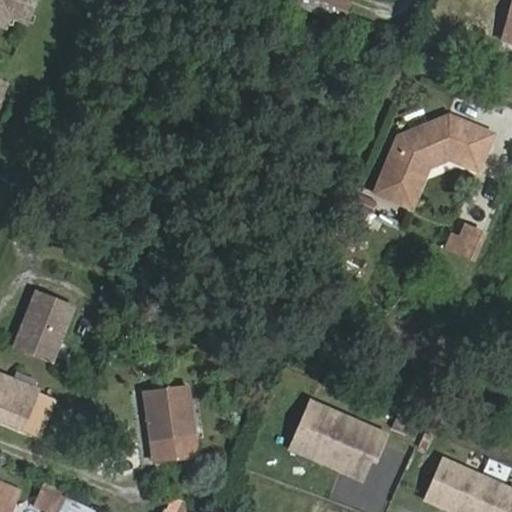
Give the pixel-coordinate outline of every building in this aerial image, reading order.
[(0,0),(0,17),(27,28),(38,0),(0,0)] [(350,0),(321,0),(347,10),(350,0)] [(511,10),(503,41),(511,43),(511,10)] [(447,118),(439,121),(452,126),(454,121),(447,118)] [(447,159),(476,172),(491,136),(454,121),(452,126),(439,121),(397,138),(374,193),(409,208),(427,166),(420,164),(423,157),(443,151),(449,153),(447,159)] [(420,164),(427,166),(447,159),(449,153),(443,151),(423,157),(420,164)] [(450,225),(443,252),(476,261),(483,233),(450,225)] [(100,288),(96,304),(118,309),(122,294),(100,288)] [(53,365),(76,310),(38,293),(14,348),(53,365)] [(0,375),(0,421),(39,437),(55,399),(33,389),(36,382),(16,374),(14,381),(0,375)] [(197,459),(187,386),(145,392),(153,444),(172,441),(175,462),(197,459)] [(388,435),(312,402),(297,436),(331,451),(325,464),(362,481),(376,451),(380,442),(384,444),(388,435)] [(297,436),(291,449),(325,464),(331,451),(297,436)] [(376,451),(380,453),(384,444),(380,442),(376,451)] [(444,459),(425,501),(451,511),(466,511),(482,476),(444,459)] [(466,511),(511,511),(511,489),(482,476),(466,511)] [(0,482),(0,511),(11,511),(20,491),(0,482)] [(45,485),(36,505),(49,511),(59,511),(68,496),(45,485)] [(170,511),(184,511),(188,505),(170,496),(164,509),(170,511)] [(92,511),(68,501),(62,511),(92,511)]
